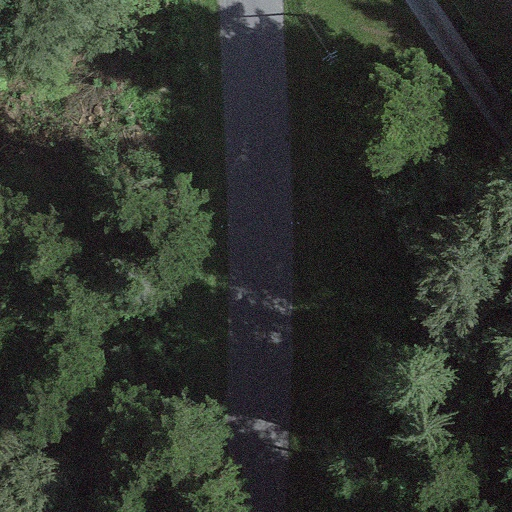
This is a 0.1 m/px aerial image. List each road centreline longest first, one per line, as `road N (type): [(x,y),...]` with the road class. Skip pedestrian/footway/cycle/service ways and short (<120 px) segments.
road 1 (tertiary): [(253,511),(261,275),(249,0)]
road 2 (unclassified): [(421,0),(511,138)]
